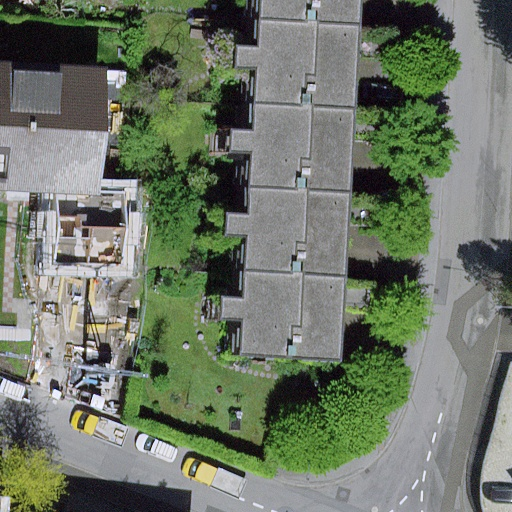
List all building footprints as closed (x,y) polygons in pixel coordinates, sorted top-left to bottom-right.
[(361,25),(362,0),(256,0),(255,20),(361,25)] [(361,25),(255,20),(254,47),(237,47),(236,66),(253,67),(251,104),(356,109),(361,25)] [(106,187),(112,72),(0,66),(0,182),(58,186),(106,187)] [(356,109),(251,104),(249,132),(233,131),(232,151),(248,152),(246,187),(352,192),(356,109)] [(106,187),(58,186),(55,271),(83,272),(135,273),(138,188),(106,187)] [(352,192),(246,187),(245,215),(228,215),(227,234),(244,235),(242,272),(347,277),(352,192)] [(347,277),(242,272),(240,299),(224,298),(223,317),(240,317),(238,354),(343,358),(347,277)]
